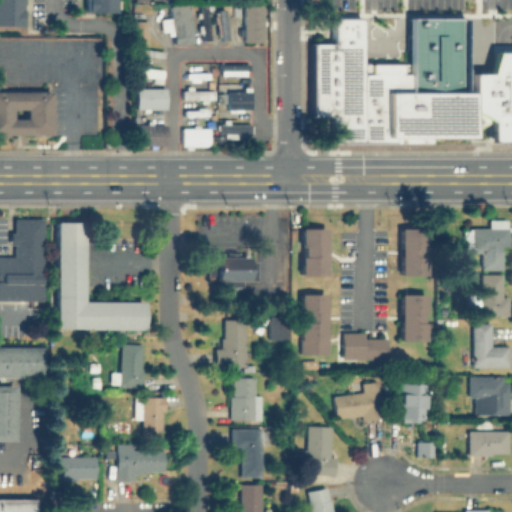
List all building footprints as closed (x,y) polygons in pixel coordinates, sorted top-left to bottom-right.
[(20,0),(20,26),(0,26),(0,0),(20,0)] [(114,0),(114,12),(81,12),(81,0),(114,0)] [(187,3),(191,43),(175,45),(174,33),(160,35),(158,21),(172,20),(170,5),(187,3)] [(264,5),(264,44),(242,43),(242,5),(264,5)] [(476,6),(475,102),(397,101),(397,6),(476,6)] [(224,39),(223,16),(216,16),(217,40),(224,39)] [(148,20),(147,44),(134,44),(135,20),(148,20)] [(511,91),(498,91),(498,25),(511,25),(511,91)] [(251,63),(251,78),(218,78),(218,62),(251,63)] [(136,67),(163,70),(162,81),(135,78),(136,67)] [(0,69),(5,69),(5,91),(51,91),(51,135),(0,135),(0,69)] [(248,81),(248,94),(219,93),(219,81),(248,81)] [(213,86),(212,102),(180,101),(180,86),(213,86)] [(166,87),(166,111),(133,111),(133,87),(166,87)] [(224,90),(225,108),(247,108),(246,90),(224,90)] [(212,108),(212,119),(180,118),(180,108),(212,108)] [(250,121),(250,141),(217,141),(217,121),(250,121)] [(168,123),(168,148),(130,147),(131,123),(168,123)] [(209,125),(209,148),(179,148),(179,125),(209,125)] [(44,216),(44,303),(0,302),(0,257),(14,257),(14,245),(6,245),(6,230),(14,230),(14,216),(44,216)] [(505,220),(506,228),(508,228),(507,246),(500,246),(500,269),(481,269),(481,252),(471,252),(471,246),(463,246),(463,231),(472,231),(472,227),(488,227),(489,220),(505,220)] [(143,301),(143,330),(56,329),(56,223),(84,223),(84,301),(143,301)] [(297,274),(297,256),(299,256),(299,246),(296,246),(296,227),(322,227),(322,274),(297,274)] [(422,273),(422,256),(419,256),(419,245),(422,245),(422,227),(396,227),(396,273),(422,273)] [(255,262),(255,279),(241,279),(241,286),(225,286),(225,279),(207,279),(206,256),(246,256),(246,262),(255,262)] [(507,297),(507,315),(481,315),(481,275),(501,275),(501,297),(507,297)] [(296,293),(322,293),(322,337),(324,337),(324,353),(296,353),(296,322),(299,322),(299,312),(296,312),(296,293)] [(422,340),(422,322),(419,322),(419,311),(422,311),(422,293),(396,293),(396,340),(422,340)] [(264,338),(265,312),(281,312),(281,338),(264,338)] [(245,320),(245,366),(215,366),(215,348),(220,348),(220,339),(222,339),(222,320),(245,320)] [(507,346),(507,366),(471,366),(471,323),(489,323),(489,346),(507,346)] [(383,358),(338,358),(338,332),(360,332),(360,337),(383,337),(383,358)] [(143,371),(142,388),(118,387),(121,343),(142,345),(141,371),(143,371)] [(38,376),(0,376),(0,347),(38,347),(38,376)] [(97,363),(97,374),(86,374),(87,363),(97,363)] [(253,377),(253,419),(229,419),(230,395),(233,395),(233,377),(253,377)] [(507,383),(508,414),(478,415),(478,407),(473,407),(473,396),(468,396),(468,377),(501,377),(501,383),(507,383)] [(89,387),(89,378),(99,378),(99,387),(89,387)] [(376,393),(378,406),(380,406),(382,417),(361,420),(361,415),(335,419),(332,396),(362,392),(361,383),(375,380),(378,393),(376,393)] [(424,384),(422,420),(397,419),(398,382),(424,384)] [(0,384),(10,384),(10,440),(0,440),(0,384)] [(134,396),(164,396),(164,412),(162,412),(162,436),(142,437),(142,419),(133,419),(134,396)] [(331,427),(329,457),(334,457),(333,476),(304,474),(304,462),(299,462),(300,448),(305,448),(306,426),(331,427)] [(260,429),(260,477),(239,477),(239,450),(230,450),(230,429),(260,429)] [(506,430),(506,452),(490,452),(490,455),(467,455),(467,431),(506,430)] [(431,456),(416,457),(415,441),(431,440),(431,456)] [(132,443),(132,450),(163,450),(163,472),(143,472),(143,474),(133,474),(133,480),(115,480),(115,443),(132,443)] [(95,457),(95,478),(77,478),(77,481),(53,481),(54,456),(95,457)] [(260,484),(259,511),(236,511),(237,502),(238,502),(239,484),(260,484)] [(327,486),(332,511),(309,511),(305,491),(327,486)] [(0,511),(0,499),(30,499),(30,511),(0,511)]
